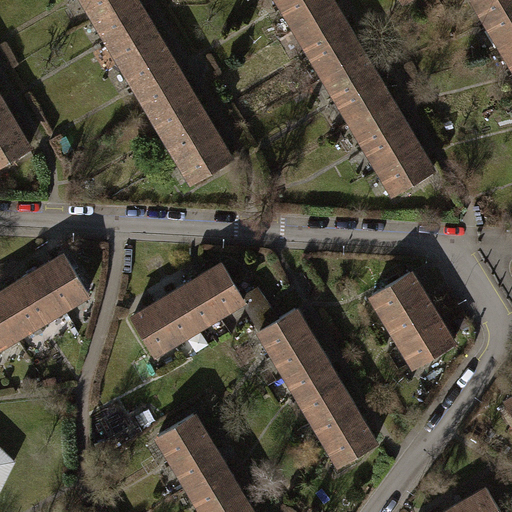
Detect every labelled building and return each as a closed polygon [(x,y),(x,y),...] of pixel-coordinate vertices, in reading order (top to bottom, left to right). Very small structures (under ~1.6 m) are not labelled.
[(80,0),(189,180),(227,158),(132,0),(80,0)] [(276,0),(391,192),(428,169),(327,0),(276,0)] [(511,0),(470,0),(511,69),(511,0)] [(0,161),(24,147),(0,106),(0,161)] [(60,306),(84,291),(61,253),(37,268),(60,306)] [(223,267),(133,322),(155,358),(241,305),(244,303),(223,267)] [(36,320),(60,306),(37,268),(13,282),(36,320)] [(368,293),(383,317),(420,294),(406,271),(368,293)] [(0,313),(12,334),(36,320),(13,282),(0,289),(0,313)] [(277,322),(258,294),(244,303),(241,305),(260,334),(277,322)] [(383,317),(397,341),(435,318),(420,294),(383,317)] [(341,470),(380,446),(299,311),(277,322),(260,334),(341,470)] [(0,341),(12,334),(0,313),(0,341)] [(397,341),(412,365),(449,342),(435,318),(397,341)] [(511,416),(511,394),(502,400),(511,416)] [(169,459),(204,437),(189,412),(154,433),(169,459)] [(185,484),(220,463),(204,437),(169,459),(185,484)] [(0,483),(13,460),(0,446),(0,483)] [(200,509),(235,488),(220,463),(185,484),(200,509)] [(440,511),(497,511),(483,487),(440,511)] [(201,511),(249,511),(235,488),(200,509),(201,511)]
